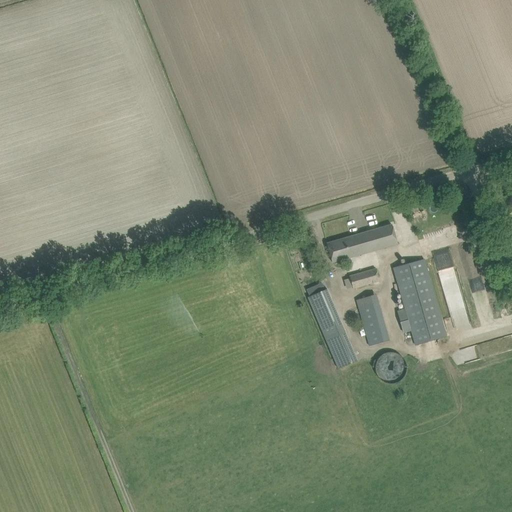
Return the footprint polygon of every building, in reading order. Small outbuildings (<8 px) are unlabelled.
[(327,244),(330,253),(333,263),(398,244),(392,225),(327,244)] [(404,333),(412,331),(416,345),(447,337),(424,260),(394,268),(405,308),(397,311),(404,333)] [(350,276),(353,289),(380,281),(376,269),(350,276)] [(322,284),(306,290),(309,297),(323,291),(325,290),(322,284)] [(357,361),(327,289),(308,297),(338,369),(357,361)] [(370,346),(375,345),(378,353),(392,349),(379,303),(359,308),(370,346)] [(462,361),(484,358),(482,346),(461,348),(462,361)] [(389,383),(393,383),(396,383),(400,381),(403,378),(405,375),(406,371),(406,367),(406,363),(404,360),(402,357),(399,354),(395,353),(391,352),(387,353),(384,354),(380,357),(378,360),(376,363),(375,367),(376,371),(377,374),(379,378),(382,380),(385,382),(389,383)]
